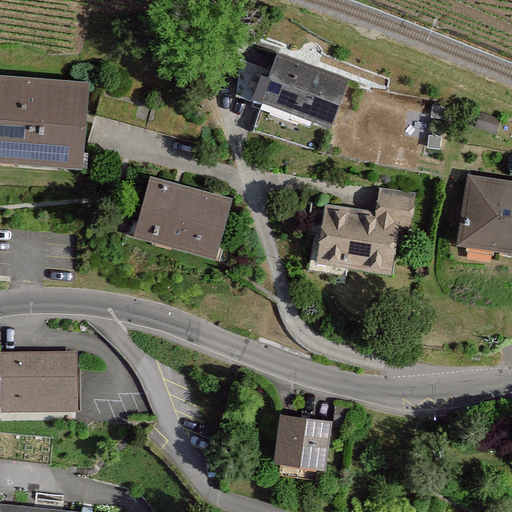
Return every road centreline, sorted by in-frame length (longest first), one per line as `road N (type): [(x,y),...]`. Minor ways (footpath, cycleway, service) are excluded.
road 1 (residential): [(0,301),(103,304),(174,320),(310,373),(443,385)]
road 2 (residential): [(218,84),(270,265),(305,333),(443,385)]
